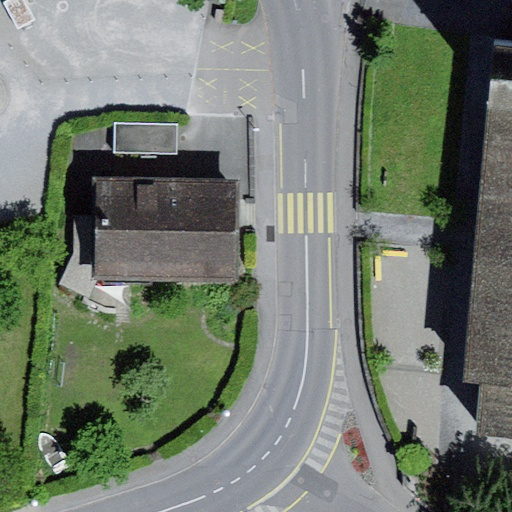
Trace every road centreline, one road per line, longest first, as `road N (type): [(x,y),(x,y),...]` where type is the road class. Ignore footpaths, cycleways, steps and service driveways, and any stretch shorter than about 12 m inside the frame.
road 1 (residential): [(279,443),(305,371),(301,0)]
road 2 (unknown): [(306,16),(0,127)]
road 3 (residential): [(180,511),(237,493),(279,443)]
